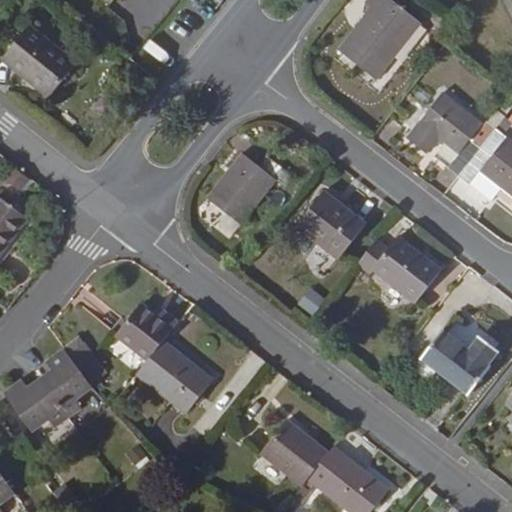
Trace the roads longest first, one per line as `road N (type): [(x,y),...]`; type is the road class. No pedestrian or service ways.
road 1 (residential): [(116,210),(507,511)]
road 2 (residential): [(257,77),(511,270)]
road 3 (residential): [(213,41),(120,153),(116,210)]
road 4 (residential): [(116,210),(173,181),(257,77)]
road 5 (residential): [(0,354),(116,210)]
road 6 (residential): [(0,118),(116,210)]
